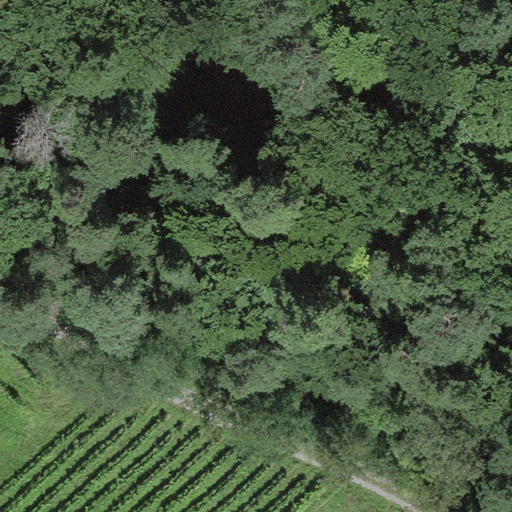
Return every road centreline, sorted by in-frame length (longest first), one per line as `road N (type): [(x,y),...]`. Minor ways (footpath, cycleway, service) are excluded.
road 1 (track): [(437,511),(138,370),(0,281)]
road 2 (track): [(138,370),(179,347),(258,352),(340,379),(511,460)]
road 3 (track): [(511,165),(418,158),(296,117),(244,83),(173,0)]
